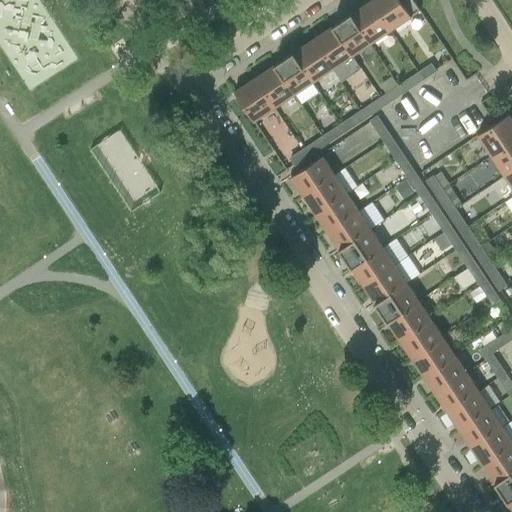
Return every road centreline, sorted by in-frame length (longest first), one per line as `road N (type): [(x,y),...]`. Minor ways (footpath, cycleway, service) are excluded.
road 1 (residential): [(191,79),(195,103),(466,511)]
road 2 (residential): [(303,0),(191,79)]
